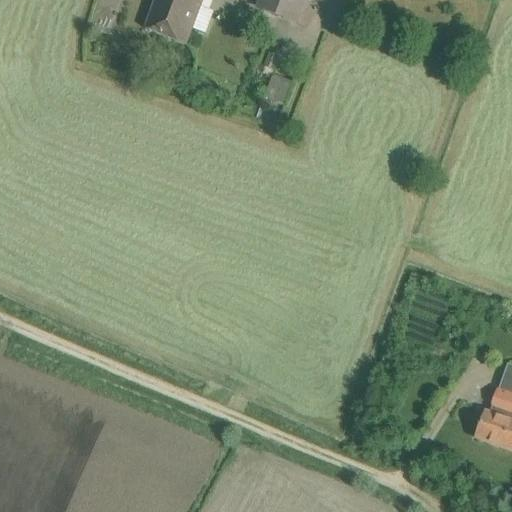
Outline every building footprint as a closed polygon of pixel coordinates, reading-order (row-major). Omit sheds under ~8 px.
[(156,0),(145,30),(186,45),(203,0),(156,0)] [(266,0),(262,11),(296,24),(306,28),(312,14),(305,12),(308,0),(313,0),(316,1),(316,0),(266,0)] [(265,67),(275,71),(279,58),(269,54),(265,67)] [(263,99),(282,106),(290,84),(271,77),(263,99)] [(511,395),(498,391),(490,415),(485,414),(476,439),(511,451),(511,395)]
